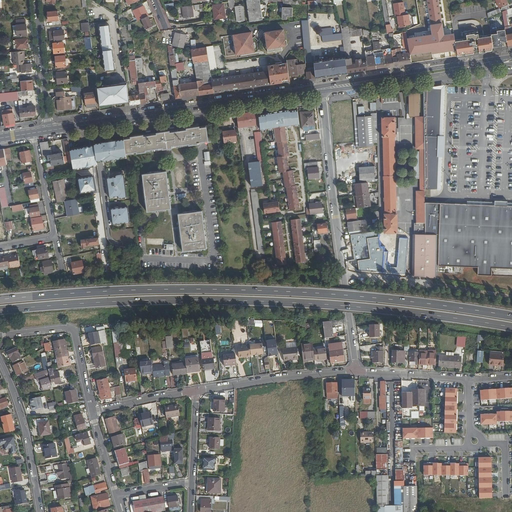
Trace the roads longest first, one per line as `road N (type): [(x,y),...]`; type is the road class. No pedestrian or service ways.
road 1 (trunk): [(0,310),(277,301),(511,327)]
road 2 (trunk): [(511,315),(276,290),(0,299)]
road 3 (residential): [(355,371),(322,92)]
road 4 (residential): [(197,107),(212,256),(143,258)]
road 5 (secondary): [(322,92),(487,67)]
road 6 (residential): [(196,391),(355,371)]
road 7 (residential): [(92,412),(71,328),(0,335)]
road 8 (secondary): [(477,61),(321,85)]
road 9 (residential): [(39,511),(29,437),(0,360)]
road 10 (secondary): [(197,107),(49,130)]
road 11 (residential): [(33,0),(49,130)]
